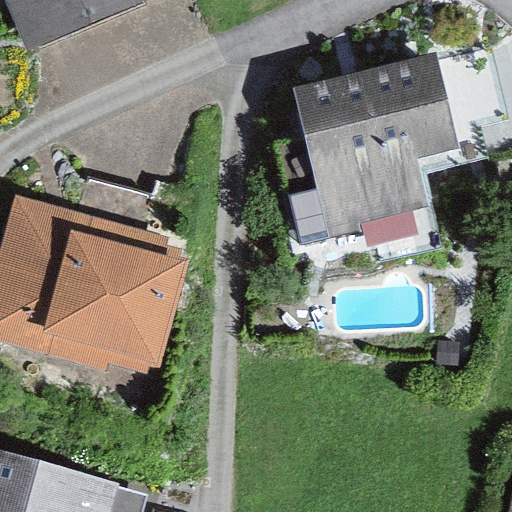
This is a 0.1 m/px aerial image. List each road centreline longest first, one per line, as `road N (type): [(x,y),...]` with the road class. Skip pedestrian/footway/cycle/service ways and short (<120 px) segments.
road 1 (residential): [(215,511),(236,124),(256,68),(248,41)]
road 2 (residential): [(248,41),(58,122),(0,158)]
